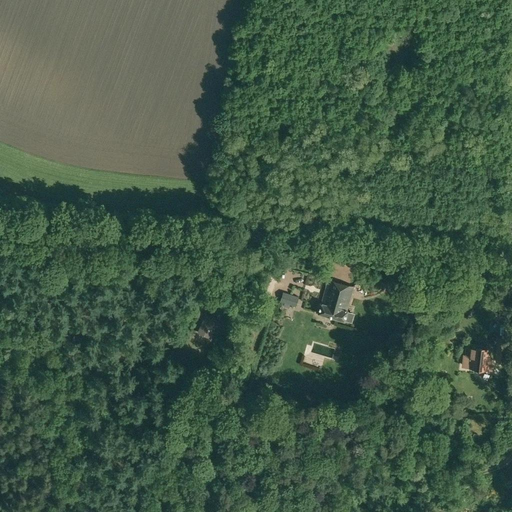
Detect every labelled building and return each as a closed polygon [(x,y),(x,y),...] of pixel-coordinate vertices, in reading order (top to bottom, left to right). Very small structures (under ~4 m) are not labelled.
[(318,313),(331,317),(341,283),(328,279),(321,303),(318,313)] [(344,320),(351,322),(353,313),(347,311),(347,310),(346,310),(353,286),(341,283),(331,317),(344,320)] [(280,302),(296,307),(299,296),(283,291),(280,302)] [(198,332),(209,337),(217,319),(206,314),(198,332)] [(495,362),(506,362),(506,336),(496,336),(495,362)] [(462,364),(492,368),(493,359),(488,359),(490,349),(472,346),(470,357),(463,356),(462,364)]
